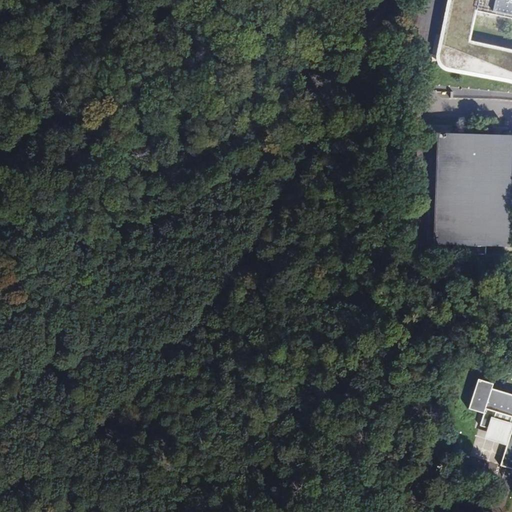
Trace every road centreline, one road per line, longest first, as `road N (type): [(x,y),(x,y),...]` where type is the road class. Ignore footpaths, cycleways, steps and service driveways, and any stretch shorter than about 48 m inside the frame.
road 1 (track): [(387,0),(229,284),(149,382),(96,430),(0,495)]
road 2 (track): [(378,17),(53,154),(0,231)]
road 3 (track): [(0,368),(14,376),(135,348),(173,351)]
